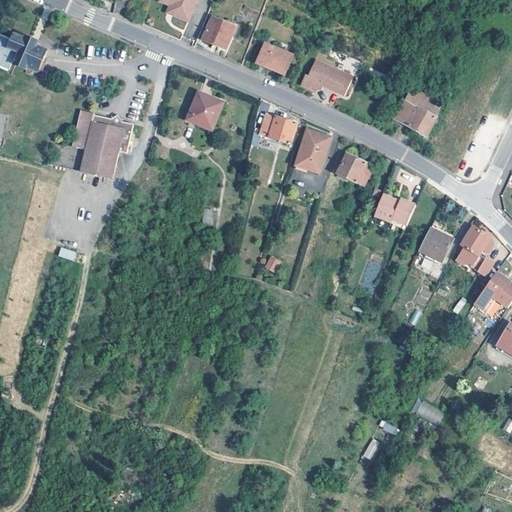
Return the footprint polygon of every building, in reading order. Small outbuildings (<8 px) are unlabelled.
[(197,0),(161,0),(161,2),(171,6),(177,8),(174,16),(189,21),(197,0)] [(177,8),(171,6),(168,13),(174,16),(177,8)] [(236,27),(213,18),(203,41),(226,51),(236,27)] [(9,41),(0,37),(0,66),(9,70),(14,59),(17,60),(15,65),(26,70),(25,74),(30,76),(33,70),(37,72),(38,70),(42,62),(46,51),(37,47),(38,43),(27,39),(25,40),(15,36),(10,48),(7,47),(9,41)] [(296,62),(269,50),(260,70),(277,77),(278,75),(289,79),(293,71),(296,62)] [(335,73),(316,63),(308,78),(305,77),(300,87),(311,93),(319,91),(320,88),(344,100),(352,84),(334,75),(335,73)] [(295,72),(293,71),(289,79),(278,75),(277,77),(290,83),(295,72)] [(353,81),(335,73),(334,75),(352,84),(353,81)] [(443,108),(411,91),(395,120),(408,128),(413,130),(427,137),(443,108)] [(210,98),(197,93),(186,120),(197,124),(212,130),(223,103),(210,98)] [(224,100),(211,95),(210,98),(223,103),(224,100)] [(94,113),(80,110),(72,146),(85,149),(82,160),(80,171),(111,178),(118,151),(125,153),(132,124),(121,121),(118,113),(111,119),(94,115),(94,113)] [(297,125),(267,115),(261,133),(261,135),(269,138),(290,144),(297,125)] [(212,130),(197,124),(196,127),(211,133),(212,130)] [(331,139),(307,131),(296,167),(320,174),(331,139)] [(373,168),(347,155),(338,174),(347,179),(363,187),(368,179),(373,168)] [(379,172),(373,168),(368,179),(374,182),(379,172)] [(381,190),(374,188),(370,200),(377,203),(381,190)] [(415,206),(400,199),(399,203),(395,201),(395,200),(383,195),(377,209),(375,215),(389,222),(391,219),(397,222),(406,226),(415,206)] [(211,209),(204,209),(202,223),(209,224),(211,209)] [(389,222),(375,215),(371,224),(391,233),(397,222),(391,219),(389,222)] [(419,252),(442,264),(454,240),(431,228),(419,252)] [(464,247),(477,256),(479,257),(480,256),(483,250),(486,252),(490,246),(487,244),(490,239),(484,235),(485,233),(481,230),(479,232),(473,228),(461,246),(464,247)] [(477,256),(464,247),(456,260),(470,268),(477,256)] [(75,252),(61,248),(58,258),(73,262),(75,252)] [(269,256),(265,269),(277,273),(281,260),(269,256)] [(479,257),(477,256),(470,268),(485,278),(494,265),(480,256),(479,257)] [(421,268),(430,270),(433,261),(423,258),(421,268)] [(497,272),(475,305),(483,310),(492,296),(509,307),(511,302),(511,284),(506,280),(506,279),(497,272)] [(459,297),(453,311),(459,314),(465,300),(459,297)] [(497,346),(511,355),(511,325),(511,324),(497,346)] [(418,399),(412,412),(438,425),(444,412),(418,399)] [(502,429),(510,433),(511,430),(511,419),(508,418),(502,429)] [(385,423),(382,429),(395,434),(398,428),(385,423)] [(371,438),(363,456),(371,460),(379,442),(371,438)]
